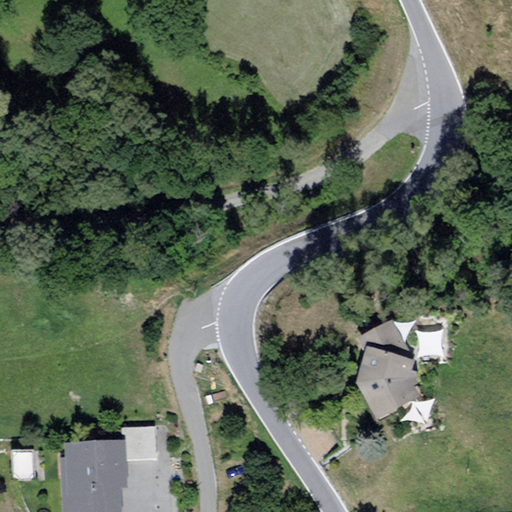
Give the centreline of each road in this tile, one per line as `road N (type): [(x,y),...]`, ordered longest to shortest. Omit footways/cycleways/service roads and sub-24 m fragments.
road 1 (unclassified): [(445,91),(356,151),(266,196),(0,227)]
road 2 (tertiary): [(445,91),(444,162),(424,197),(254,285),(246,310)]
road 3 (residential): [(246,310),(201,334),(187,364),(207,511)]
road 4 (tertiary): [(246,310),(245,361),(334,511)]
